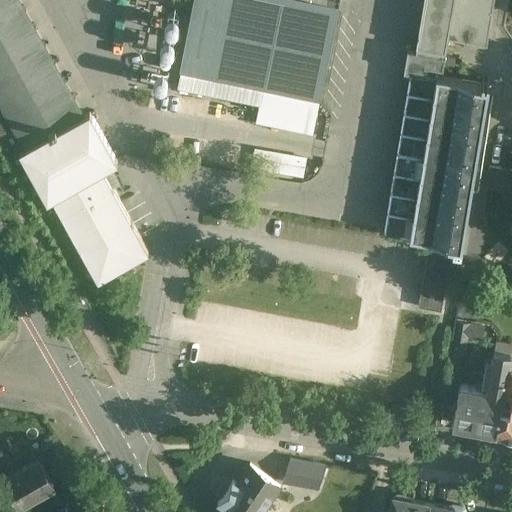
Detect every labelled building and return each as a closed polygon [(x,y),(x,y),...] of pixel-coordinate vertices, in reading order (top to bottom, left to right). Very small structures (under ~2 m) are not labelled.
[(84,117),(18,0),(0,0),(0,106),(24,150),(84,117)] [(336,9),(288,0),(195,0),(182,71),(179,86),(261,102),(264,87),(319,98),(336,9)] [(493,0),(423,0),(415,50),(408,48),(404,70),(412,71),(412,69),(436,73),(437,66),(442,67),(443,63),(444,54),(447,37),(487,43),(493,0)] [(168,16),(160,56),(171,58),(179,18),(168,16)] [(455,56),(444,54),(443,63),(454,65),(455,56)] [(436,73),(412,69),(412,71),(385,230),(453,241),(453,245),(460,247),(488,78),(482,77),(481,81),(436,73)] [(168,73),(157,71),(154,89),(164,91),(168,73)] [(0,149),(34,210),(47,202),(19,153),(24,150),(0,106),(0,149)] [(24,150),(19,153),(47,202),(103,171),(117,163),(90,114),(84,117),(24,150)] [(271,169),(305,175),(308,156),(274,150),(271,169)] [(511,167),(489,164),(485,186),(511,190),(511,167)] [(148,252),(103,171),(53,199),(98,280),(148,252)] [(451,251),(428,247),(418,305),(441,309),(451,251)] [(470,288),(462,286),(460,297),(468,298),(470,288)] [(476,300),(460,298),(458,313),(473,315),(476,300)] [(469,323),(457,321),(452,351),(464,353),(469,323)] [(487,388),(459,383),(455,405),(452,422),(453,422),(495,430),(508,358),(509,358),(510,352),(494,349),(487,388)] [(511,358),(509,358),(508,358),(495,430),(511,432),(511,358)] [(459,381),(446,379),(442,403),(455,405),(459,383),(459,381)] [(290,454),(284,479),(321,487),(326,462),(290,454)] [(38,458),(3,478),(19,506),(54,486),(52,482),(53,482),(41,461),(40,462),(38,458)] [(250,462),(237,482),(233,479),(218,500),(222,503),(215,511),(260,511),(280,483),(250,462)] [(408,494),(398,492),(396,493),(395,494),(394,496),(393,496),(391,510),(387,509),(386,511),(427,511),(430,502),(411,499),(411,498),(411,496),(410,495),(408,494)] [(448,505),(430,502),(427,511),(465,511),(466,509),(465,508),(465,507),(464,505),(463,504),(452,502),(450,503),(449,504),(448,505)]
